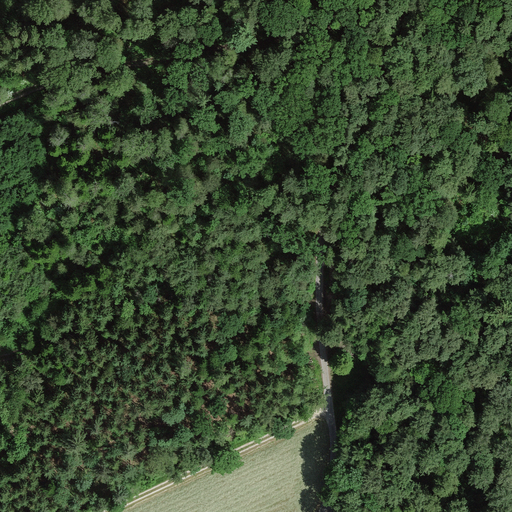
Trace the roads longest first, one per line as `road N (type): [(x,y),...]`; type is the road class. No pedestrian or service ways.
road 1 (track): [(412,0),(348,139),(321,240),(333,449),(321,511)]
road 2 (track): [(0,101),(71,73),(409,5)]
road 3 (track): [(329,408),(107,511)]
